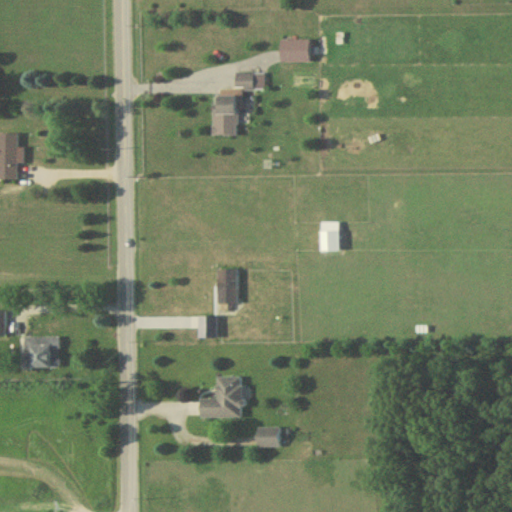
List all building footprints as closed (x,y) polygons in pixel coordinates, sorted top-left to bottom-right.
[(257,90),(257,73),(240,73),(240,90),(257,90)] [(220,115),(243,115),(243,96),(220,96),(220,115)] [(19,162),(26,162),(26,148),(21,148),(21,133),(0,133),(0,180),(19,180),(19,162)] [(325,250),(342,250),(342,222),(325,222),(325,250)] [(221,302),(241,302),(241,268),(221,268),(221,302)] [(62,366),(62,336),(26,336),(26,366),(62,366)] [(221,375),(221,397),(205,397),(205,416),(246,416),(246,375),(221,375)] [(261,426),(261,446),(283,446),(283,426),(261,426)]
